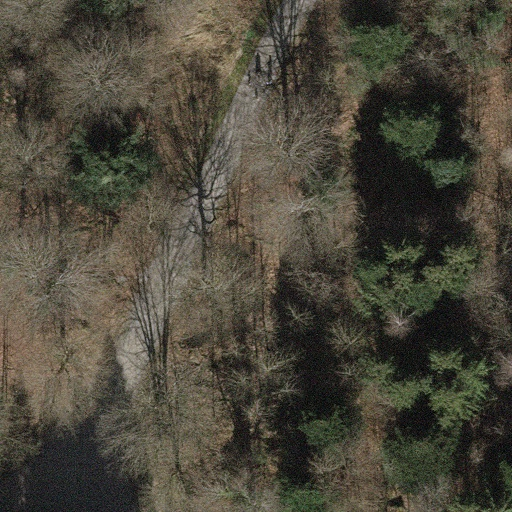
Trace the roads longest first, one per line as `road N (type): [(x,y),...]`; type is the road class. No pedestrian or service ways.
road 1 (track): [(73,451),(116,391),(264,60),(301,0)]
road 2 (track): [(0,329),(73,451)]
